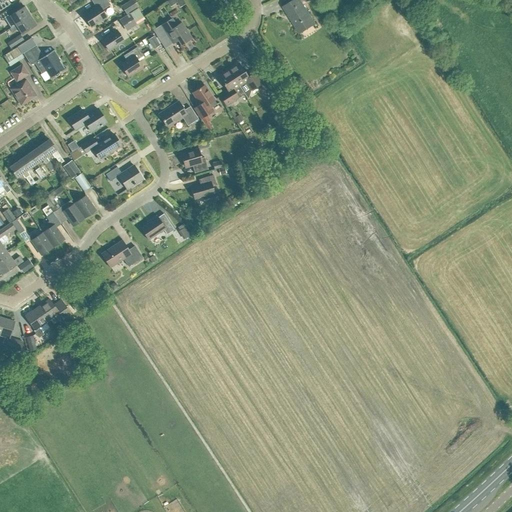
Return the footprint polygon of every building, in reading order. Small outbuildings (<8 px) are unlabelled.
[(0,0),(0,10),(10,4),(7,0),(0,0)] [(90,0),(95,7),(91,9),(82,15),(91,27),(106,17),(102,10),(110,5),(106,0),(90,0)] [(134,0),(129,0),(121,6),(126,15),(138,7),(134,0)] [(168,13),(181,3),(179,0),(166,0),(161,4),(168,13)] [(294,0),(290,3),(283,7),(299,33),(314,24),(301,3),(305,1),(307,0),(294,0)] [(30,15),(24,6),(13,14),(10,9),(0,14),(0,16),(2,21),(10,16),(15,25),(30,15)] [(137,8),(129,13),(135,22),(143,17),(137,8)] [(129,13),(119,20),(126,31),(136,25),(135,22),(129,13)] [(30,15),(15,25),(9,29),(12,32),(18,28),(21,34),(36,25),(30,15)] [(172,19),(167,22),(161,25),(173,43),(177,40),(180,45),(191,38),(181,23),(176,26),(172,19)] [(116,30),(101,40),(108,51),(123,41),(116,30)] [(6,43),(10,48),(23,40),(20,35),(6,43)] [(147,40),(153,49),(159,45),(154,36),(147,40)] [(18,53),(24,49),(20,43),(14,47),(18,53)] [(42,57),(38,50),(34,45),(23,53),(30,65),(34,63),(41,74),(46,71),(50,77),(48,79),(66,68),(65,68),(63,69),(56,58),(57,58),(53,51),(54,50),(42,57)] [(126,61),(120,65),(127,76),(142,66),(137,59),(143,56),(137,47),(123,56),(126,61)] [(11,48),(2,56),(10,65),(19,57),(11,48)] [(247,77),(238,63),(228,70),(239,86),(245,82),(250,90),(262,82),(255,72),(247,77)] [(10,89),(21,105),(29,100),(28,99),(35,94),(25,79),(22,81),(21,79),(28,74),(22,64),(10,72),(16,82),(16,81),(18,84),(10,89)] [(244,94),(239,86),(228,70),(218,76),(227,90),(219,95),(226,106),(244,94)] [(213,110),(208,104),(214,100),(204,85),(192,93),(200,104),(194,108),(200,118),(201,118),(208,130),(212,128),(208,121),(209,120),(206,115),(213,110)] [(187,126),(197,119),(189,106),(183,110),(178,102),(159,114),(167,127),(182,117),(187,126)] [(86,116),(82,110),(68,119),(75,130),(85,123),(91,132),(106,122),(97,109),(86,116)] [(232,109),(228,112),(236,124),(243,120),(239,114),(237,116),(232,109)] [(274,140),(292,128),(286,119),(268,131),(274,140)] [(241,129),(243,135),(251,132),(249,126),(241,129)] [(113,134),(97,144),(93,138),(81,146),(85,153),(92,148),(99,159),(121,146),(113,134)] [(49,139),(39,146),(46,157),(51,153),(54,158),(54,157),(59,164),(63,161),(56,150),(49,139)] [(248,143),(243,146),(249,155),(254,152),(248,143)] [(39,146),(29,153),(36,164),(41,160),(53,176),(57,173),(46,157),(39,146)] [(195,173),(207,169),(204,157),(200,158),(198,150),(181,154),(184,167),(192,164),(195,173)] [(36,164),(29,153),(19,160),(26,171),(36,164)] [(26,171),(19,160),(9,167),(16,177),(21,174),(24,178),(25,178),(30,185),(34,182),(26,171)] [(222,167),(220,160),(212,163),(214,169),(222,167)] [(67,166),(74,176),(75,177),(80,173),(73,162),(67,166)] [(126,189),(142,179),(133,165),(121,173),(117,167),(105,174),(109,181),(118,176),(126,189)] [(41,178),(45,175),(40,168),(36,171),(41,178)] [(74,178),(83,191),(90,186),(81,173),(74,178)] [(217,185),(216,185),(212,175),(201,178),(203,184),(191,187),(194,199),(202,197),(204,204),(220,199),(218,192),(219,191),(217,185)] [(0,177),(0,185),(5,193),(9,190),(4,182),(3,183),(0,177)] [(83,219),(73,204),(70,201),(59,208),(51,196),(55,194),(55,193),(61,189),(60,187),(43,198),(48,206),(60,224),(67,219),(72,226),(83,219)] [(74,203),(84,218),(95,210),(85,196),(74,203)] [(60,224),(48,206),(42,210),(46,216),(49,221),(45,223),(48,228),(43,232),(53,247),(64,239),(55,227),(60,224)] [(21,213),(18,208),(12,212),(16,217),(21,213)] [(15,219),(7,209),(1,213),(9,223),(15,219)] [(166,234),(174,229),(163,213),(157,217),(156,215),(150,220),(151,221),(140,228),(148,240),(163,230),(166,234)] [(19,234),(24,230),(16,219),(11,222),(19,234)] [(0,257),(7,252),(2,244),(8,240),(5,235),(9,232),(11,235),(17,231),(10,222),(0,229),(0,257)] [(61,227),(70,241),(74,239),(65,225),(61,227)] [(41,255),(52,248),(41,233),(35,237),(32,233),(28,236),(31,240),(41,255)] [(128,266),(142,257),(134,246),(128,250),(122,240),(101,254),(110,267),(123,259),(128,266)] [(13,260),(7,252),(0,257),(0,273),(1,275),(16,264),(17,265),(23,261),(19,256),(13,260)] [(148,258),(151,263),(156,260),(154,255),(148,258)] [(28,260),(19,266),(24,273),(33,266),(28,260)] [(60,299),(53,304),(49,297),(37,306),(47,321),(55,316),(60,323),(71,315),(60,299)] [(47,321),(37,306),(25,314),(35,329),(34,330),(39,337),(44,333),(39,327),(47,321)] [(0,317),(0,336),(4,338),(0,349),(0,352),(18,358),(22,343),(9,339),(14,321),(0,317)] [(55,336),(50,329),(45,333),(50,339),(55,336)] [(26,338),(29,351),(36,349),(32,336),(26,338)] [(493,403),(488,406),(493,418),(499,415),(493,403)] [(485,411),(480,415),(490,425),(494,421),(485,411)] [(186,511),(177,498),(163,508),(165,511),(186,511)]
